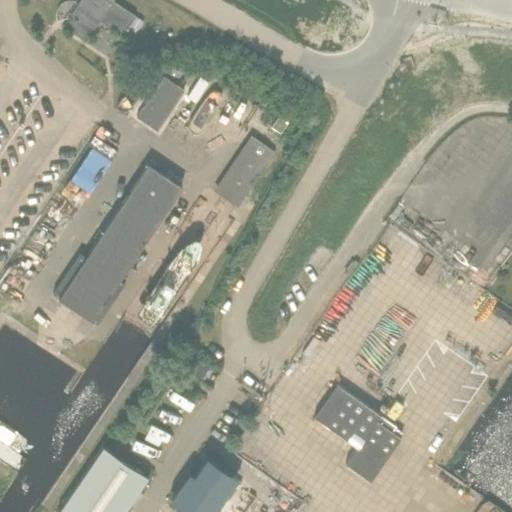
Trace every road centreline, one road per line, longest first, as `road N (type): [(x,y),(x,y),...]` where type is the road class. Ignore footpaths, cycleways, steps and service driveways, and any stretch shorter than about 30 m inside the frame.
road 1 (unclassified): [(418,156),(283,343),(259,352),(236,338),(234,307),(360,87)]
road 2 (unclassified): [(360,87),(200,0)]
road 3 (residential): [(93,107),(6,40),(0,8)]
